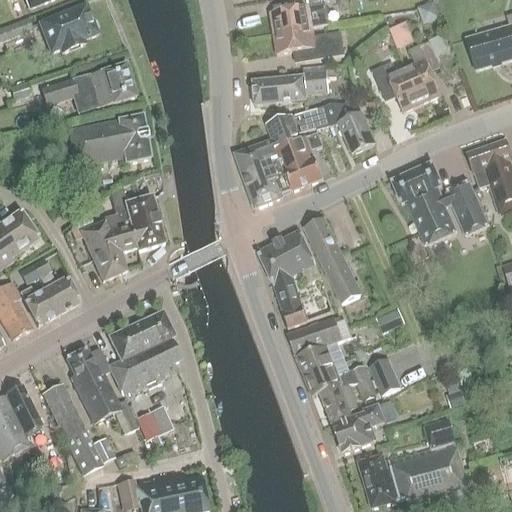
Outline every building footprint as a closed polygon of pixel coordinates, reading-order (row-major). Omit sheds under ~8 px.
[(23,0),(29,13),(57,1),(56,0),(23,0)] [(269,18),(272,38),(311,32),(310,22),(323,20),(319,0),(302,0),(292,2),(294,14),(269,18)] [(433,1),(416,9),(423,25),(440,18),(433,1)] [(94,25),(92,25),(86,8),(37,26),(50,57),(59,54),(61,57),(85,48),(83,44),(98,38),(96,34),(97,32),(94,25)] [(511,18),(506,20),(509,30),(465,42),(474,74),(511,62),(511,18)] [(0,46),(32,34),(27,21),(0,31),(0,46)] [(389,30),(397,50),(413,43),(405,24),(389,30)] [(311,32),(272,38),(276,59),(301,55),(303,66),(342,60),(339,37),(322,40),(313,41),(311,32)] [(405,72),(421,108),(439,100),(429,76),(440,71),(429,46),(408,55),(414,68),(405,72)] [(421,108),(405,72),(395,76),(391,67),(370,76),(383,105),(394,100),(402,117),(421,108)] [(71,102),(76,118),(107,109),(107,110),(135,102),(125,68),(71,85),(69,81),(56,85),(56,87),(39,92),(44,110),(71,102)] [(253,109),(305,104),(305,99),(328,96),(326,76),(302,78),(303,80),(251,85),(253,109)] [(10,89),(12,105),(30,102),(27,86),(10,89)] [(324,110),(329,129),(329,130),(340,127),(353,157),(374,148),(361,118),(360,118),(355,109),(331,108),(324,110)] [(240,175),(278,160),(275,153),(303,141),(302,138),(329,129),(324,110),(292,119),(267,127),(274,146),(263,150),(263,147),(234,158),(240,175)] [(384,111),(378,114),(383,125),(389,122),(384,111)] [(124,168),(149,163),(142,120),(117,125),(68,134),(75,172),(123,163),(124,168)] [(284,174),(283,174),(291,194),(292,195),(322,183),(313,162),(304,141),(303,141),(275,153),(278,160),(284,174)] [(489,189),(499,220),(511,215),(511,178),(508,166),(511,165),(505,144),(466,157),(473,178),(478,193),(489,189)] [(284,174),(278,160),(240,175),(254,213),(283,202),(281,197),(291,194),(283,174),(284,174)] [(457,238),(446,211),(442,202),(438,192),(440,191),(430,168),(391,184),(401,208),(406,206),(425,251),(457,238)] [(442,202),(446,211),(452,209),(465,242),(488,232),(469,185),(446,196),(447,199),(442,202)] [(112,211),(113,211),(123,208),(119,192),(106,198),(111,209),(112,211)] [(151,200),(123,208),(113,211),(116,219),(118,218),(122,231),(131,229),(137,251),(136,252),(136,253),(137,255),(164,248),(151,200)] [(116,219),(113,211),(112,211),(114,219),(102,223),(103,225),(95,228),(118,278),(126,274),(121,256),(135,252),(136,253),(136,252),(137,251),(131,229),(122,231),(118,218),(116,219)] [(12,261),(38,243),(19,215),(0,227),(0,273),(13,264),(12,261)] [(341,309),(360,299),(323,223),(303,232),(341,309)] [(102,285),(118,278),(95,228),(79,236),(102,285)] [(273,290),(288,333),(307,326),(293,281),(299,272),(306,289),(321,283),(297,236),(257,257),(272,290),(273,290)] [(43,262),(30,269),(37,283),(50,275),(43,262)] [(509,294),(511,292),(511,265),(501,269),(509,294)] [(37,283),(30,269),(18,275),(25,289),(37,283)] [(78,308),(64,283),(43,295),(56,320),(78,308)] [(0,325),(11,344),(31,332),(16,306),(21,303),(11,286),(0,291),(0,325)] [(25,304),(24,305),(38,330),(56,320),(43,295),(35,299),(30,291),(20,297),(25,304)] [(397,313),(375,323),(382,338),(404,328),(397,313)] [(173,368),(179,365),(168,343),(173,341),(161,316),(108,341),(120,364),(107,370),(122,399),(128,396),(129,398),(177,375),(173,368)] [(295,360),(325,349),(350,340),(343,324),(342,324),(341,320),(334,322),(286,339),(295,360)] [(333,369),(325,349),(295,360),(303,381),(333,369)] [(124,438),(136,433),(123,405),(117,408),(102,377),(108,374),(98,353),(88,358),(85,353),(65,363),(73,379),(69,381),(92,427),(114,416),(124,438)] [(400,391),(388,362),(367,370),(380,400),(400,391)] [(342,389),(352,389),(358,389),(363,401),(374,397),(363,370),(338,380),(333,369),(303,381),(311,401),(319,398),(340,390),(342,389)] [(40,398),(81,480),(103,469),(102,467),(114,461),(104,441),(92,447),(62,387),(40,398)] [(340,390),(319,398),(331,430),(352,422),(349,414),(360,410),(352,389),(342,389),(340,390)] [(0,464),(47,441),(22,392),(0,402),(0,464)] [(383,424),(379,411),(378,411),(378,410),(363,415),(364,418),(352,422),(331,430),(341,458),(376,446),(371,432),(384,427),(383,424)] [(161,438),(151,415),(135,422),(146,445),(161,438)] [(424,431),(430,452),(454,445),(447,424),(424,431)] [(454,445),(430,452),(384,466),(382,459),(357,467),(370,511),(378,511),(396,507),(396,506),(406,503),(409,511),(444,511),(471,504),(454,445)] [(176,479),(133,488),(134,492),(127,493),(131,511),(136,511),(138,511),(137,511),(206,511),(200,480),(177,485),(176,479)]
